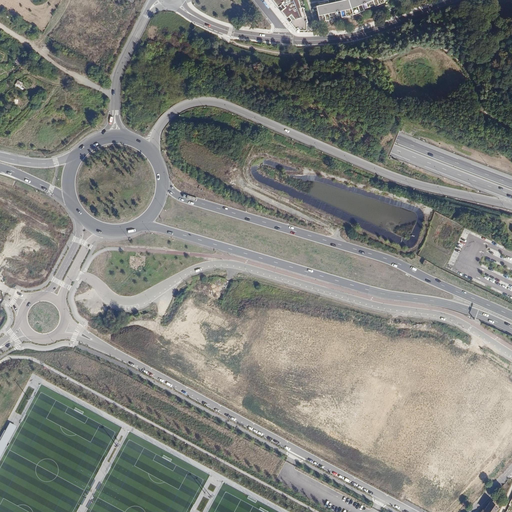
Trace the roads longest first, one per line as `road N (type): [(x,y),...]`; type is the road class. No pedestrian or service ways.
road 1 (motorway): [(71,0),(392,149),(511,195)]
road 2 (unclassified): [(71,273),(125,301),(200,265),(236,263),(382,306),(451,317),(511,354)]
road 3 (motorway): [(511,184),(395,139),(95,0)]
road 4 (motorway): [(155,158),(154,135),(166,117),(206,100),(412,182),(511,204)]
road 5 (primary): [(140,225),(511,328)]
road 6 (primary): [(511,314),(401,262),(188,199),(162,177)]
road 7 (track): [(511,130),(489,118),(459,64),(433,45),(381,59),(285,54),(237,44),(232,32)]
road 8 (residential): [(137,363),(413,511)]
road 9 (tertiary): [(459,0),(354,36),(282,39)]
road 10 (unknown): [(474,356),(409,380),(474,400)]
